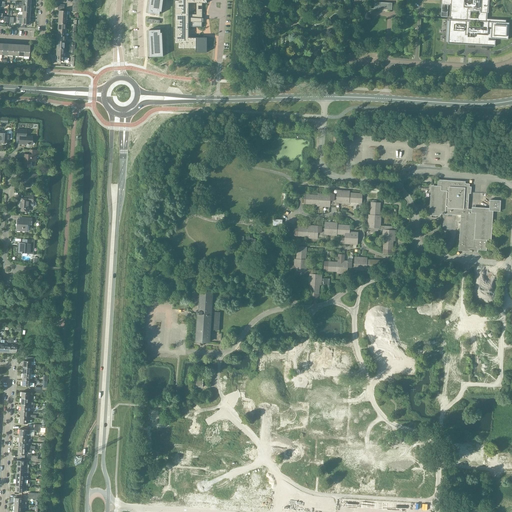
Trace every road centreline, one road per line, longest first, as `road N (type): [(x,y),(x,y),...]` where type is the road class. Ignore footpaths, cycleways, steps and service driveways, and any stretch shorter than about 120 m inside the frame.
road 1 (secondary): [(112,112),(87,495)]
road 2 (secondary): [(107,498),(124,142)]
road 3 (secondary): [(511,101),(218,99)]
road 4 (residential): [(437,500),(309,491),(262,455)]
road 5 (residential): [(503,318),(499,381),(466,386),(442,412),(434,440)]
road 6 (residential): [(1,511),(12,363),(0,362)]
